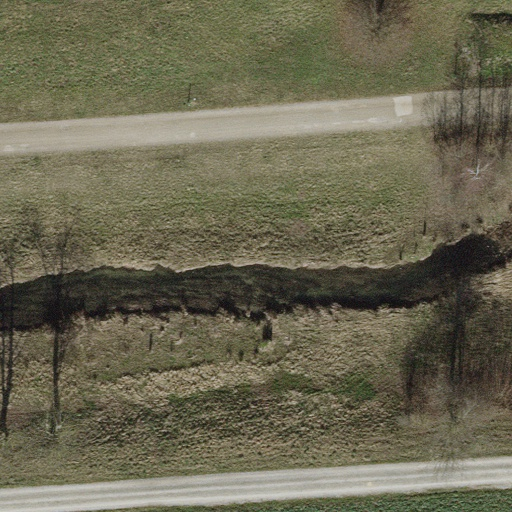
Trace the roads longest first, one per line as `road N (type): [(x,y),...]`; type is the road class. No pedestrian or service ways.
road 1 (track): [(511,102),(0,137)]
road 2 (track): [(0,504),(511,471)]
